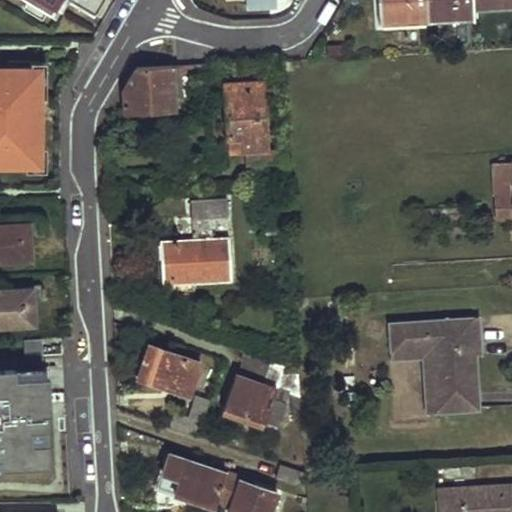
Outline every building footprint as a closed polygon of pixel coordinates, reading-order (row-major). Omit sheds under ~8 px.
[(45,12),(26,0),(21,7),(41,19),(45,12)] [(49,15),(58,0),(65,0),(92,16),(101,0),(25,0),(26,0),(45,12),(49,15)] [(384,0),(386,27),(428,24),(427,0),(384,0)] [(427,0),(428,24),(475,21),(475,8),(474,0),(427,0)] [(0,166),(41,166),(39,63),(0,63),(0,166)] [(212,74),(227,73),(227,63),(211,64),(212,74)] [(195,74),(212,74),(211,64),(137,68),(124,93),(125,112),(177,109),(178,73),(194,72),(195,74)] [(249,149),(271,148),(269,84),(229,85),(232,138),(248,137),(249,149)] [(249,149),(248,137),(232,138),(232,150),(248,149),(249,149)] [(259,162),(281,160),(280,148),(271,148),(249,149),(248,149),(249,166),(259,166),(259,162)] [(259,180),(288,178),(287,160),(281,160),(259,162),(259,166),(259,180)] [(511,235),(511,160),(491,162),(493,217),(510,217),(511,235)] [(227,214),(227,195),(192,198),(193,239),(161,241),(163,279),(187,277),(187,280),(230,277),(229,237),(211,238),(210,215),(227,214)] [(0,262),(30,260),(28,224),(0,225),(0,262)] [(0,326),(34,325),(32,290),(0,291),(0,326)] [(432,412),(478,409),(475,354),(474,346),(480,346),(478,316),(387,321),(389,351),(428,349),(432,412)] [(42,337),(23,338),(24,369),(0,369),(0,469),(46,468),(42,337)] [(137,377),(188,395),(199,363),(149,346),(137,377)] [(432,412),(428,349),(389,351),(389,358),(421,357),(424,412),(432,412)] [(272,360),(247,352),(239,376),(263,383),(272,360)] [(239,376),(233,373),(222,408),(277,426),(290,392),(302,396),(300,369),(272,360),(263,383),(239,376)] [(172,427),(198,436),(203,422),(177,413),(172,427)] [(157,488),(215,508),(217,500),(226,473),(168,453),(157,488)] [(299,485),(306,472),(280,464),(276,477),(299,485)] [(230,511),(270,511),(276,493),(242,481),(243,479),(226,473),(217,500),(233,506),(230,511)] [(511,511),(511,484),(437,489),(438,511),(511,511)]
